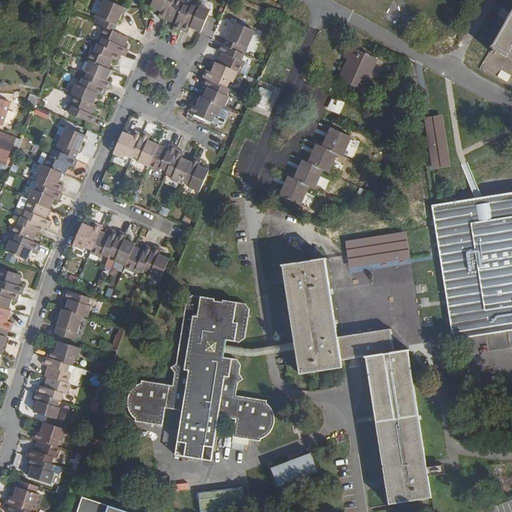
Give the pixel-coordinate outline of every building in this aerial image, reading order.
[(105,0),(95,23),(104,27),(114,32),(125,9),(105,0)] [(174,0),(154,0),(151,7),(161,11),(158,17),(166,21),(174,0)] [(181,30),(191,9),(185,6),(186,3),(179,0),(174,0),(166,21),(175,25),(173,30),(180,33),(181,30)] [(201,33),(203,28),(211,11),(200,6),(199,9),(192,6),(191,9),(181,30),(188,33),(191,29),(201,33)] [(511,10),(480,68),(511,86),(511,83),(511,10)] [(225,47),(245,55),(255,32),(236,24),(225,47)] [(122,46),(126,37),(114,32),(104,27),(100,37),(102,39),(100,45),(122,55),(124,56),(127,48),(122,46)] [(100,45),(97,44),(94,51),(91,50),(87,60),(89,61),(109,70),(113,60),(118,62),(122,55),(100,45)] [(238,73),(240,74),(245,63),(242,62),(245,55),(225,47),(221,44),(217,52),(222,54),(218,63),(238,73)] [(350,55),(346,62),(339,80),(362,90),(368,76),(364,74),(371,57),(348,47),(345,53),(350,55)] [(364,74),(368,76),(376,59),(371,57),(364,74)] [(109,70),(89,61),(85,71),(88,72),(85,79),(107,89),(109,90),(112,83),(107,81),(111,70),(109,70)] [(206,71),(203,78),(205,79),(227,89),(231,81),(233,82),(238,73),(218,63),(216,62),(211,73),(206,71)] [(85,79),(82,78),(79,85),(76,84),(72,94),(74,96),(94,104),(98,94),(103,96),(107,89),(85,79)] [(223,107),(225,108),(229,97),(226,96),(229,89),(227,89),(205,79),(202,86),(207,88),(203,98),(223,107)] [(263,109),(271,90),(259,86),(252,104),(263,109)] [(35,104),(38,97),(29,94),(27,100),(35,104)] [(94,104),(74,96),(70,105),(73,107),(70,114),(93,124),(96,117),(92,115),(96,105),(94,104)] [(326,109),(339,115),(345,102),(331,96),(326,109)] [(203,98),(201,97),(196,107),(192,105),(188,113),(211,123),(215,116),(218,117),(223,107),(203,98)] [(10,102),(0,98),(0,125),(1,126),(10,102)] [(33,113),(46,118),(49,110),(36,106),(33,113)] [(442,114),(423,117),(430,169),(450,166),(442,114)] [(66,127),(86,136),(89,129),(69,120),(66,127)] [(66,127),(55,150),(76,159),(86,136),(66,127)] [(329,129),(322,147),(314,164),(308,162),(303,160),(295,180),(288,177),(280,196),(301,205),(309,186),(315,189),(323,169),(329,172),(337,154),(343,156),(350,138),(329,129)] [(0,131),(0,163),(1,164),(10,168),(13,161),(7,158),(14,137),(0,131)] [(128,138),(122,136),(114,154),(124,158),(125,156),(132,159),(134,157),(143,135),(136,131),(133,136),(130,135),(128,138)] [(139,163),(149,167),(158,148),(159,145),(149,141),(151,136),(144,132),(143,135),(134,157),(140,160),(139,163)] [(163,151),(158,148),(149,167),(159,172),(160,169),(167,172),(177,150),(178,148),(171,144),(169,149),(164,147),(163,151)] [(314,164),(322,147),(317,144),(308,162),(314,164)] [(55,150),(54,150),(50,156),(48,155),(43,165),(63,174),(65,175),(69,165),(75,167),(78,160),(76,159),(55,150)] [(173,180),(182,184),(183,182),(192,162),(182,158),(185,153),(177,150),(167,172),(166,174),(174,178),(173,180)] [(202,161),(194,157),(192,162),(183,182),(191,185),(189,188),(200,192),(209,170),(199,166),(202,161)] [(63,174),(43,165),(41,164),(36,175),(39,177),(37,182),(38,183),(61,193),(64,186),(59,184),(63,174)] [(63,194),(61,193),(38,183),(35,190),(32,189),(28,199),(50,209),(55,199),(59,202),(63,194)] [(390,339),(391,345),(511,328),(511,324),(453,332),(433,209),(511,196),(511,192),(428,206),(448,329),(390,339)] [(453,332),(511,324),(511,196),(433,209),(453,332)] [(17,206),(24,209),(28,199),(21,197),(17,206)] [(50,209),(28,199),(23,210),(26,212),(24,217),(46,227),(48,228),(51,221),(46,219),(50,209)] [(166,217),(169,209),(161,206),(158,213),(166,217)] [(46,227),(24,217),(21,216),(18,223),(15,222),(11,232),(16,234),(33,242),(37,232),(42,235),(46,227)] [(101,232),(103,227),(95,223),(93,228),(83,224),(73,245),(84,250),(85,247),(92,251),(101,232)] [(102,255),(109,258),(110,256),(120,233),(112,231),(110,235),(101,232),(92,251),(91,253),(100,258),(102,255)] [(135,246),(136,244),(125,239),(127,234),(121,231),(120,233),(110,256),(117,259),(115,262),(126,267),(135,246)] [(405,231),(344,240),(348,268),(409,260),(405,231)] [(41,245),(33,242),(16,234),(13,242),(10,240),(6,251),(28,260),(32,251),(37,252),(41,245)] [(136,270),(143,273),(144,271),(154,249),(146,246),(144,250),(135,246),(126,267),(125,268),(135,272),(136,270)] [(162,250),(155,247),(154,249),(144,271),(151,274),(149,277),(160,281),(170,260),(160,255),(162,250)] [(294,343),(295,348),(299,373),(342,366),(340,357),(365,353),(389,502),(432,496),(408,347),(392,350),(391,345),(390,339),(388,327),(337,335),(325,258),(281,265),(294,343)] [(0,287),(20,294),(22,294),(25,287),(19,285),(22,275),(0,268),(0,287)] [(0,307),(9,310),(12,300),(17,301),(20,294),(0,287),(0,307)] [(83,315),(89,317),(91,306),(89,305),(91,297),(66,290),(64,298),(69,300),(66,310),(83,315)] [(228,356),(228,352),(229,347),(230,339),(245,341),(249,308),(245,302),(191,295),(186,299),(177,363),(170,368),(175,373),(173,386),(145,381),(137,387),(132,392),(130,400),(130,408),(133,414),(138,419),(138,422),(164,426),(167,409),(184,411),(178,457),(213,463),(220,417),(237,419),(235,437),(263,441),(263,440),(273,435),(277,427),(277,415),(274,409),(268,405),(268,401),(237,396),(238,383),(246,379),(239,373),(242,359),(228,356)] [(0,326),(9,330),(11,330),(13,323),(9,321),(11,310),(9,310),(0,307),(0,326)] [(83,315),(66,310),(63,309),(55,333),(76,339),(83,315)] [(9,330),(0,326),(0,353),(1,354),(9,330)] [(71,365),(73,365),(75,358),(78,359),(81,348),(59,341),(56,351),(50,350),(48,358),(71,365)] [(272,353),(295,348),(294,343),(272,347),(259,350),(229,347),(228,352),(259,355),(272,353)] [(48,377),(68,383),(71,373),(68,372),(71,365),(48,358),(45,356),(43,364),(48,367),(45,376),(48,377)] [(60,399),(62,400),(65,394),(67,394),(70,384),(68,383),(48,377),(45,387),(39,385),(37,392),(60,399)] [(58,407),(60,399),(37,392),(34,391),(32,400),(38,401),(35,412),(57,419),(61,408),(58,407)] [(63,441),(67,430),(45,422),(41,433),(36,431),(33,438),(38,440),(58,447),(60,440),(63,441)] [(57,458),(61,448),(58,447),(38,440),(35,450),(29,448),(26,455),(29,456),(52,464),(54,457),(57,458)] [(270,470),(278,487),(316,470),(309,453),(270,470)] [(52,472),(55,465),(52,464),(29,456),(26,464),(32,466),(29,476),(51,484),(55,473),(52,472)] [(35,493),(38,486),(21,480),(19,487),(17,486),(13,497),(8,496),(5,503),(8,503),(30,511),(33,504),(35,505),(39,494),(35,493)] [(187,482),(173,484),(175,491),(188,489),(187,482)] [(236,488),(194,494),(196,511),(207,511),(239,508),(236,488)] [(134,511),(83,495),(76,511),(134,511)] [(32,511),(33,511),(30,511),(8,503),(5,511),(7,511),(32,511)]
